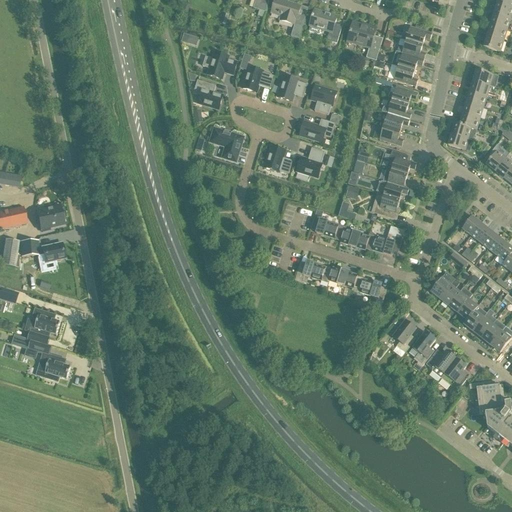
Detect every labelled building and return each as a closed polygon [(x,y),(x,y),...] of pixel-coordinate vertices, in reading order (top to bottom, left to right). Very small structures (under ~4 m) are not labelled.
[(256,0),(253,9),(259,10),(265,12),(268,0),(256,0)] [(291,37),(299,39),(306,18),(298,16),(301,6),(280,0),(275,0),(271,14),(281,17),(280,20),(295,25),(291,37)] [(511,0),(498,0),(497,4),(511,8),(511,0)] [(511,8),(497,4),(494,15),(510,20),(511,13),(511,8)] [(311,26),(309,31),(319,34),(320,29),(329,32),(327,41),(337,44),(342,26),(341,26),(340,28),(334,26),(337,17),(314,10),(309,26),(311,26)] [(220,24),(225,26),(229,15),(224,14),(220,24)] [(494,15),(490,26),(507,31),(510,20),(494,15)] [(371,71),(373,71),(373,72),(374,67),(376,61),(376,60),(378,55),(383,39),(374,36),(376,29),(367,26),(366,27),(362,26),(363,26),(353,23),(347,42),(356,45),(369,49),(366,58),(374,60),(371,71)] [(410,27),(406,41),(423,46),(425,39),(430,41),(432,34),(426,32),(427,29),(421,27),(421,28),(416,26),(415,29),(410,27)] [(490,26),(487,37),(504,41),(507,31),(490,26)] [(190,36),(184,34),(182,42),(188,44),(190,36)] [(500,53),(504,41),(487,37),(484,48),(500,53)] [(391,43),(385,41),(383,48),(388,50),(391,43)] [(397,53),(402,54),(424,61),(426,54),(421,53),(423,46),(406,41),(404,48),(400,47),(399,48),(397,53)] [(396,52),(392,65),(398,67),(415,72),(417,65),(422,67),(424,61),(402,54),(397,53),(396,52)] [(233,76),(237,63),(228,60),(229,58),(214,53),(212,60),(206,58),(203,67),(210,69),(207,75),(222,80),(224,73),(233,76)] [(242,61),(240,69),(246,71),(248,63),(242,61)] [(392,65),(388,78),(394,80),(416,87),(418,80),(413,79),(415,72),(398,67),(392,65)] [(270,90),(274,77),(263,74),(263,72),(249,68),(242,89),(257,94),(259,86),(270,90)] [(498,77),(476,70),(473,82),(490,87),(494,88),(498,77)] [(303,98),(307,85),(298,83),(299,81),(284,77),(278,98),(292,102),(294,95),(303,98)] [(219,111),(223,96),(214,93),(216,86),(197,81),(193,94),(200,96),(197,104),(219,111)] [(473,82),(470,93),(486,98),(490,87),(473,82)] [(332,107),(337,93),(316,86),(311,101),(317,103),(314,112),(328,116),(331,107),(332,107)] [(392,87),(388,98),(392,99),(392,101),(409,106),(411,99),(416,101),(418,94),(396,87),(395,88),(392,87)] [(470,93),(466,103),(483,108),(486,98),(470,93)] [(407,112),(409,106),(392,101),(389,108),(389,107),(388,107),(387,107),(386,107),(385,107),(384,108),(383,109),(382,112),(388,114),(410,121),(412,114),(407,112)] [(466,103),(463,114),(480,119),(483,108),(466,103)] [(388,114),(384,127),(401,132),(403,125),(408,127),(410,121),(388,114)] [(472,129),(476,131),(480,119),(463,114),(460,125),(472,129)] [(332,116),(330,123),(335,125),(339,126),(341,118),(332,116)] [(331,139),(335,125),(330,123),(321,120),(319,127),(304,122),(300,137),(322,144),(324,137),(331,139)] [(455,123),(452,135),(468,140),(473,142),(476,131),(472,129),(460,125),(455,123)] [(399,139),(401,132),(384,127),(379,140),(402,147),(404,140),(399,139)] [(226,147),(223,158),(234,162),(239,146),(241,147),(243,138),(231,134),(232,133),(225,131),(224,132),(214,129),(210,143),(226,147)] [(448,146),(465,151),(468,140),(452,135),(448,146)] [(492,159),(487,165),(496,173),(507,159),(509,155),(497,146),(489,157),(492,159)] [(293,162),(283,159),(286,152),(271,147),(265,169),(279,173),(279,172),(289,174),(293,162)] [(318,179),(322,165),(321,164),(324,153),(312,149),(308,160),(301,158),(297,172),(318,179)] [(392,152),(387,170),(407,176),(409,169),(415,171),(417,165),(410,162),(411,158),(407,156),(392,152)] [(496,173),(505,180),(511,170),(511,162),(507,159),(496,173)] [(404,188),(407,176),(387,170),(383,182),(404,188)] [(0,184),(19,188),(21,177),(0,172),(0,184)] [(350,179),(348,185),(355,187),(357,181),(350,179)] [(383,182),(382,182),(378,194),(400,201),(401,196),(407,198),(408,191),(403,190),(404,188),(383,182)] [(349,186),(346,197),(357,200),(360,189),(349,186)] [(386,217),(388,212),(396,214),(400,201),(378,194),(372,213),(386,217)] [(60,206),(36,212),(39,226),(40,231),(42,230),(42,233),(50,231),(49,229),(64,225),(60,206)] [(0,230),(27,224),(23,207),(0,212),(0,230)] [(321,221),(324,213),(317,211),(312,225),(318,227),(316,234),(341,241),(341,242),(345,230),(346,228),(321,221)] [(462,230),(471,236),(480,224),(472,217),(462,230)] [(471,236),(479,243),(489,231),(480,224),(471,236)] [(366,248),(366,249),(390,257),(393,250),(399,252),(400,248),(403,237),(405,232),(391,227),(386,241),(370,236),(369,236),(369,238),(366,248)] [(340,243),(365,251),(366,249),(369,238),(345,230),(341,242),(341,241),(340,243)] [(479,243),(486,248),(488,250),(498,238),(489,231),(479,243)] [(488,250),(497,257),(506,244),(498,238),(488,250)] [(19,242),(6,240),(2,266),(15,268),(19,242)] [(21,242),(22,248),(22,257),(39,256),(38,241),(21,242)] [(42,248),(45,263),(65,259),(61,243),(42,248)] [(497,257),(505,263),(511,254),(511,248),(506,244),(497,257)] [(464,270),(468,264),(454,253),(449,259),(464,270)] [(502,266),(511,273),(511,271),(511,254),(505,263),(502,266)] [(304,276),(328,284),(329,282),(332,270),(307,263),(305,270),(299,268),(295,282),(301,284),(304,276)] [(474,276),(477,271),(472,267),(468,271),(474,276)] [(358,276),(333,268),(332,268),(332,270),(329,282),(353,289),(357,278),(358,276)] [(477,271),(474,276),(479,280),(483,276),(477,271)] [(431,293),(440,300),(455,281),(446,274),(431,293)] [(353,289),(352,291),(377,299),(374,307),(381,309),(385,294),(379,293),(382,285),(357,278),(353,289)] [(440,300),(449,307),(460,294),(455,290),(459,284),(455,281),(440,300)] [(492,289),(495,286),(489,281),(486,285),(492,289)] [(495,286),(492,289),(497,294),(500,290),(495,286)] [(449,307),(458,314),(469,301),(473,296),(464,288),(460,294),(449,307)] [(346,289),(344,296),(350,298),(352,291),(346,289)] [(15,305),(18,293),(6,290),(3,301),(15,305)] [(458,314),(467,321),(478,308),(469,301),(458,314)] [(467,321),(464,325),(473,332),(490,311),(487,315),(478,308),(467,321)] [(56,316),(35,310),(32,322),(34,322),(28,341),(38,344),(38,343),(48,346),(50,339),(49,338),(50,334),(56,335),(60,323),(54,321),(56,316)] [(473,332),(482,339),(497,321),(492,317),(494,314),(490,311),(473,332)] [(404,345),(416,329),(406,321),(393,337),(400,343),(396,347),(405,354),(409,349),(404,345)] [(482,339),(491,346),(505,328),(497,321),(482,339)] [(505,328),(491,346),(500,354),(506,346),(511,338),(511,333),(509,332),(505,328)] [(436,341),(425,333),(421,339),(419,338),(414,345),(415,346),(413,349),(418,353),(413,360),(418,363),(416,365),(421,369),(431,356),(426,352),(436,341)] [(43,355),(36,376),(58,383),(60,378),(67,380),(71,367),(63,365),(65,360),(57,358),(49,356),(51,347),(48,346),(38,343),(38,344),(36,352),(26,349),(43,355)] [(441,379),(456,360),(446,352),(441,359),(434,354),(426,365),(432,370),(433,372),(441,379)] [(466,368),(456,360),(441,379),(451,387),(452,386),(458,391),(467,380),(460,375),(466,368)] [(486,415),(487,429),(511,447),(511,418),(509,417),(511,413),(511,403),(502,404),(499,386),(495,386),(495,382),(469,385),(470,390),(477,389),(480,416),(486,415)]
